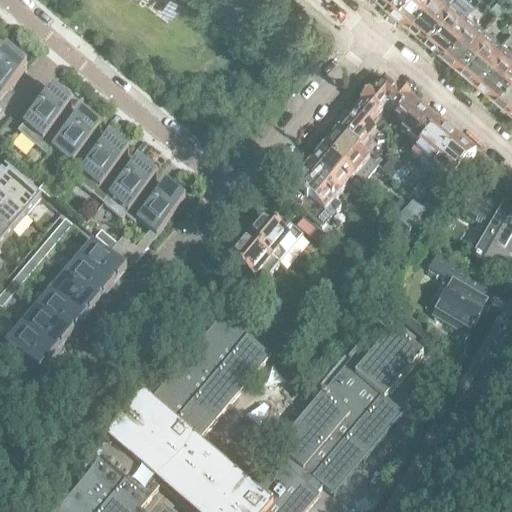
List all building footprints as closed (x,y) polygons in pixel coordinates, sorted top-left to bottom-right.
[(415,0),(384,0),(385,0),(403,15),(415,0)] [(446,0),(415,0),(403,15),(420,30),(446,0)] [(458,7),(450,0),(446,0),(420,30),(438,45),(466,13),(458,7)] [(496,1),(484,15),(491,20),(502,7),(496,1)] [(466,13),(438,45),(455,60),(483,27),(466,13)] [(500,42),(483,27),(455,60),(473,75),(500,42)] [(511,52),(500,42),(473,75),(490,90),(511,63),(511,52)] [(5,58),(0,53),(0,103),(27,71),(7,55),(5,58)] [(511,63),(490,90),(508,105),(511,99),(511,63)] [(397,118),(412,104),(412,103),(397,90),(395,92),(384,84),(376,94),(373,92),(360,107),(361,108),(376,120),(383,111),(389,111),(397,118)] [(46,158),(52,151),(79,120),(70,112),(72,110),(53,93),(18,134),(46,158)] [(428,118),(412,104),(397,118),(395,121),(404,129),(400,134),(419,151),(440,127),(433,121),(428,118)] [(342,128),(337,135),(360,155),(376,136),(371,132),(379,123),(376,120),(361,108),(343,129),(342,128)] [(79,120),(52,151),(71,168),(69,171),(78,178),(107,144),(98,136),(100,134),(81,117),(79,120)] [(440,127),(419,151),(412,159),(429,174),(457,141),(440,127)] [(337,135),(321,154),(355,180),(363,187),(378,170),(360,155),(337,135)] [(107,144),(78,178),(75,183),(103,207),(135,168),(127,161),(129,158),(110,141),(107,144)] [(447,191),(475,157),(476,156),(457,141),(429,174),(447,191)] [(355,180),(321,154),(306,171),(339,199),(347,190),(358,199),(361,195),(367,200),(372,194),(363,187),(355,180)] [(391,181),(403,168),(393,160),(381,173),(391,181)] [(135,168),(103,207),(122,223),(126,219),(135,226),(137,224),(164,192),(155,185),(157,182),(138,165),(135,168)] [(33,174),(27,168),(21,174),(28,180),(33,174)] [(403,168),(391,181),(398,187),(410,173),(403,168)] [(323,231),(330,221),(341,209),(335,204),(339,199),(306,171),(292,188),(293,189),(285,199),(323,231)] [(0,178),(0,196),(27,220),(41,203),(5,172),(0,178)] [(61,198),(46,185),(39,193),(54,206),(61,198)] [(419,187),(410,196),(416,201),(425,192),(419,187)] [(123,241),(117,247),(111,255),(130,271),(186,206),(166,189),(164,192),(137,224),(151,236),(137,253),(123,241)] [(469,260),(499,280),(511,257),(511,218),(501,211),(505,204),(491,195),(484,206),(477,201),(467,218),(474,222),(477,217),(490,225),(469,260)] [(27,220),(0,196),(0,225),(13,236),(27,220)] [(407,209),(400,203),(393,211),(400,217),(407,209)] [(397,223),(410,234),(426,214),(413,203),(397,223)] [(265,220),(246,242),(271,262),(279,269),(302,240),(291,231),(286,237),(265,220)] [(72,229),(66,223),(56,235),(63,240),(72,229)] [(317,237),(300,223),(295,230),(312,243),(317,237)] [(0,251),(13,236),(0,225),(0,251)] [(402,253),(411,241),(401,232),(391,243),(402,253)] [(111,255),(117,247),(102,234),(95,242),(111,255)] [(58,246),(51,240),(42,252),(48,257),(58,246)] [(271,262),(246,242),(229,263),(257,286),(266,275),(263,272),(271,262)] [(93,246),(78,263),(112,292),(127,275),(93,246)] [(395,257),(386,249),(381,254),(389,262),(395,257)] [(44,263),(37,257),(28,268),(34,274),(44,263)] [(468,339),(488,304),(462,289),(468,279),(436,260),(428,274),(452,288),(434,320),(468,339)] [(112,292),(78,263),(64,280),(98,309),(112,292)] [(30,279),(23,273),(14,285),(20,290),(30,279)] [(64,280),(50,296),(84,325),(98,309),(64,280)] [(502,285),(493,280),(488,289),(497,293),(502,285)] [(16,296),(9,290),(0,300),(0,301),(6,307),(16,296)] [(84,325),(50,296),(36,313),(70,342),(84,325)] [(208,323),(220,308),(211,301),(199,316),(208,323)] [(70,342),(36,313),(22,329),(56,358),(70,342)] [(436,343),(407,318),(401,324),(431,349),(436,343)] [(198,446),(271,361),(222,319),(150,404),(143,398),(92,458),(100,464),(59,511),(142,511),(160,490),(185,511),(186,511),(190,509),(192,511),(308,511),(320,499),(317,497),(323,490),(333,500),(403,418),(385,403),(423,358),(394,333),(377,352),(365,341),(348,362),(351,364),(277,452),(289,463),(284,469),(281,466),(254,498),(253,497),(255,494),(198,446)] [(56,358),(22,329),(8,346),(22,358),(20,361),(40,378),(56,358)] [(310,394),(295,381),(289,388),(304,401),(310,394)]
